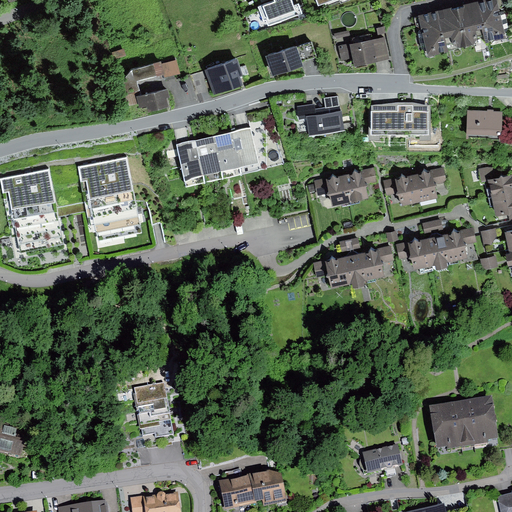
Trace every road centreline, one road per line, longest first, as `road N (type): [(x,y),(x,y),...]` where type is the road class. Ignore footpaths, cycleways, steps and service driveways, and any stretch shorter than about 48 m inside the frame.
road 1 (residential): [(0,151),(298,84),(511,93)]
road 2 (track): [(0,326),(108,305),(160,318),(173,346),(184,470)]
road 3 (residential): [(0,274),(31,282),(283,231)]
road 4 (residential): [(0,493),(184,470),(198,481),(203,511)]
road 5 (residential): [(511,475),(335,501)]
